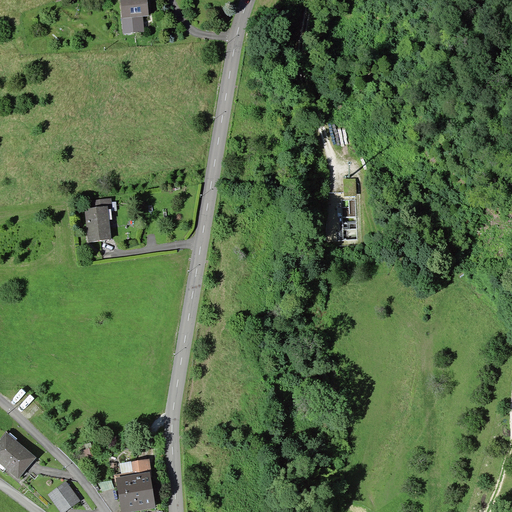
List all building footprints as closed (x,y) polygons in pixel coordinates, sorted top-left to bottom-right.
[(148,0),(121,0),(124,35),(145,33),(144,19),(150,19),(148,0)] [(355,179),(343,180),(344,198),(356,197),(355,179)] [(355,199),(335,200),(336,240),(357,239),(355,199)] [(94,211),(85,212),(88,245),(112,243),(109,210),(113,210),(112,200),(93,202),(94,211)] [(40,459),(9,434),(0,444),(0,465),(21,483),(40,459)] [(154,476),(116,482),(121,511),(158,506),(154,476)] [(69,511),(82,504),(68,483),(50,495),(61,511),(69,511)]
